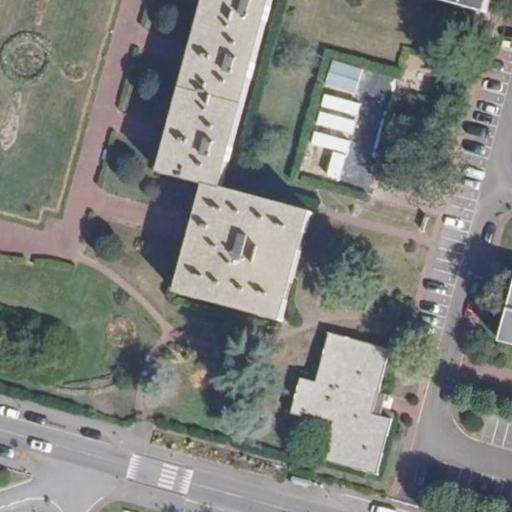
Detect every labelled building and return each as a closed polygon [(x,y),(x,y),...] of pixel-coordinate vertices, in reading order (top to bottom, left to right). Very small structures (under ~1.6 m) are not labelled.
[(206,185),(222,189),(273,0),(206,0),(192,55),(168,143),(160,172),(206,185)] [(435,0),(486,14),(489,0),(435,0)] [(194,230),(176,297),(285,326),(315,214),(222,189),(206,185),(194,230)] [(511,304),(502,342),(511,344),(511,304)] [(329,333),(316,383),(301,379),(291,415),(304,418),(305,415),(334,423),(324,461),(378,475),(392,420),(381,417),(384,405),(386,395),(378,393),(390,350),(329,333)]
